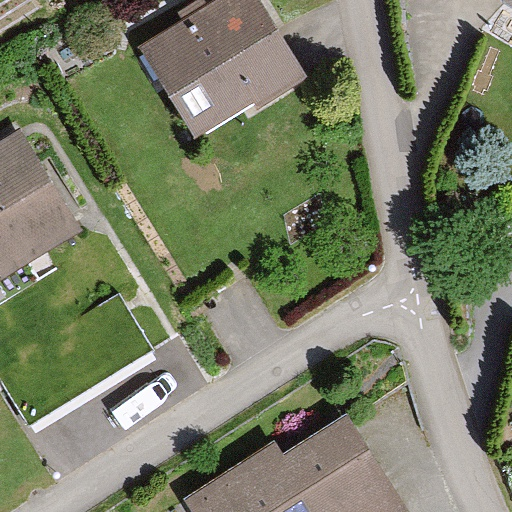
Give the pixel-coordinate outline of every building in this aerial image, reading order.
[(238,0),(140,57),(196,154),(307,89),(255,0),(238,0)] [(511,0),(501,0),(506,17),(511,16),(511,0)] [(21,129),(0,141),(0,283),(84,233),(21,129)] [(124,298),(70,330),(105,388),(159,357),(124,298)] [(271,436),(180,497),(190,511),(409,511),(344,415),(284,456),(271,436)]
